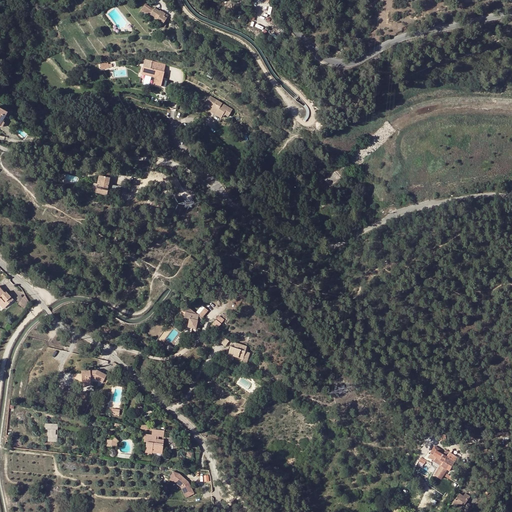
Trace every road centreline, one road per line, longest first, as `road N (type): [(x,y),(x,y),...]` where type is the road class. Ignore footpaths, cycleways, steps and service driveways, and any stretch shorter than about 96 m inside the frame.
road 1 (unclassified): [(0,146),(43,156),(160,159),(263,226),(315,245),(419,206),(511,194)]
road 2 (unclassified): [(0,262),(58,322),(114,357),(192,429),(214,473),(219,511)]
road 3 (tertiary): [(511,13),(407,35),(339,63),(317,54),(278,0)]
road 4 (track): [(0,446),(53,456),(57,474),(97,495),(159,499)]
